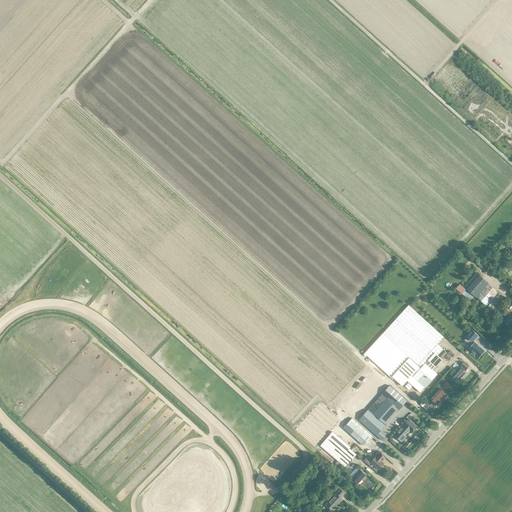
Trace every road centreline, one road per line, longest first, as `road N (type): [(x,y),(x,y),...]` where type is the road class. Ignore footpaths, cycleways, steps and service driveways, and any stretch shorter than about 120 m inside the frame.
road 1 (unknown): [(153,0),(75,84),(73,98),(444,427)]
road 2 (unknown): [(511,161),(332,0)]
road 3 (tertiary): [(370,511),(505,359)]
